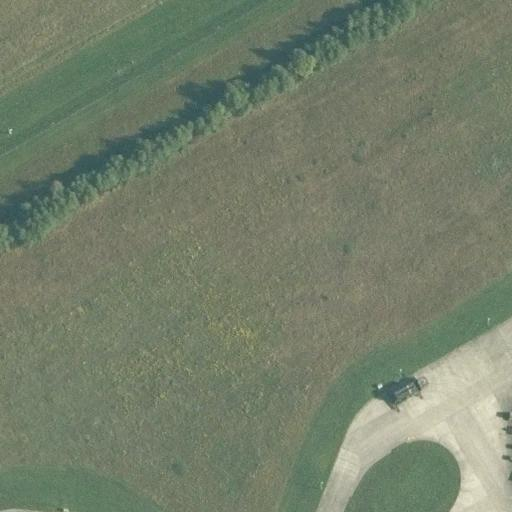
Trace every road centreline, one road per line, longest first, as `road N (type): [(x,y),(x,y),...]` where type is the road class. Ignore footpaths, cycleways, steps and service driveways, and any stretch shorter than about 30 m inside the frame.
road 1 (unclassified): [(331,511),(360,436),(442,390)]
road 2 (unclassified): [(490,511),(505,503),(442,390)]
